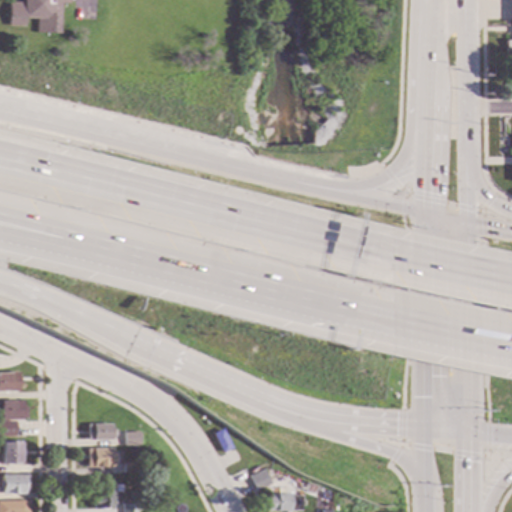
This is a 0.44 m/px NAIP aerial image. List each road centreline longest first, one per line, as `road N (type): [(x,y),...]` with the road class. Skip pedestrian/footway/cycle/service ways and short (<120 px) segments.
road 1 (motorway): [(384,256),(0,158)]
road 2 (residential): [(229,511),(179,415),(0,327)]
road 3 (motorway): [(109,252),(383,321)]
road 4 (primary): [(470,226),(468,0)]
road 5 (primary): [(470,439),(470,226)]
road 6 (primary): [(429,217),(421,426)]
road 7 (motorway): [(133,343),(309,419)]
road 8 (motorway): [(169,155),(0,112)]
road 9 (motorway): [(325,193),(169,155)]
road 10 (residential): [(54,353),(56,511)]
road 11 (motorway): [(0,283),(133,343)]
road 12 (motorway): [(309,419),(395,456),(423,484)]
road 13 (motorway): [(429,126),(387,175),(325,193)]
road 14 (motorway): [(383,321),(503,344)]
road 15 (motorway): [(503,280),(384,256)]
